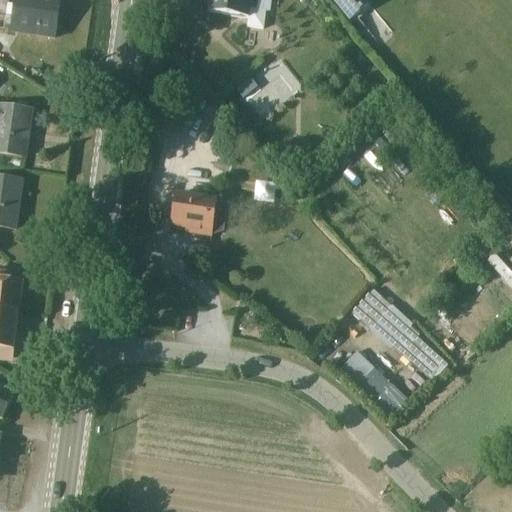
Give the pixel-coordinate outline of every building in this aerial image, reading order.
[(55,45),(60,2),(45,0),(16,0),(11,39),(55,45)] [(268,0),(211,0),(209,20),(248,26),(247,34),(263,36),(268,0)] [(370,10),(361,0),(325,0),(348,28),(370,10)] [(256,94),(249,86),(235,97),(243,106),(256,94)] [(33,117),(0,112),(0,163),(26,167),(33,117)] [(23,187),(0,184),(0,236),(16,239),(23,187)] [(273,208),(276,188),(257,185),(253,205),(273,208)] [(176,202),(171,232),(187,235),(186,239),(212,241),(223,238),(225,221),(215,216),(216,208),(176,202)] [(0,314),(17,316),(21,288),(7,287),(7,280),(0,278),(0,314)] [(430,389),(448,370),(418,342),(419,341),(410,332),(412,331),(391,312),(390,313),(372,296),(350,319),(389,355),(392,353),(430,389)] [(0,367),(11,368),(17,316),(0,314),(0,367)] [(373,375),(356,358),(339,377),(356,393),(373,375)] [(404,408),(387,392),(372,408),(388,424),(404,408)] [(0,426),(1,427),(12,400),(0,395),(0,426)]
